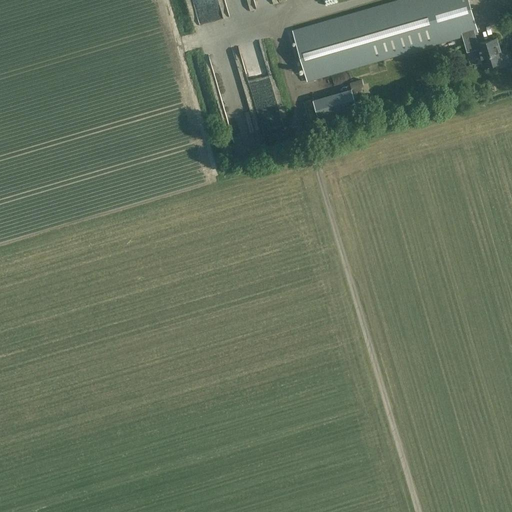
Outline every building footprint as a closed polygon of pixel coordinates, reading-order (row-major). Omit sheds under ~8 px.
[(307,80),(462,36),(475,32),(477,31),(468,0),(398,0),(293,31),(307,80)] [(196,26),(199,38),(252,22),(248,10),(196,26)] [(478,43),(475,32),(462,36),(467,52),(479,49),(481,57),(484,57),(486,65),(501,61),(499,52),(500,52),(496,38),(478,43)] [(210,58),(228,54),(224,40),(207,44),(210,58)] [(217,77),(270,62),(265,46),(213,61),(217,77)] [(380,63),(364,66),(366,75),(382,71),(380,63)] [(243,76),(216,80),(221,118),(253,113),(250,94),(246,94),(243,76)] [(360,80),(350,83),(355,100),(365,97),(360,80)] [(444,85),(447,99),(467,94),(463,80),(444,85)] [(483,84),(471,90),(474,97),(486,91),(483,84)] [(313,99),(321,127),(359,115),(351,88),(313,99)] [(268,91),(253,93),(255,106),(270,103),(268,91)]
